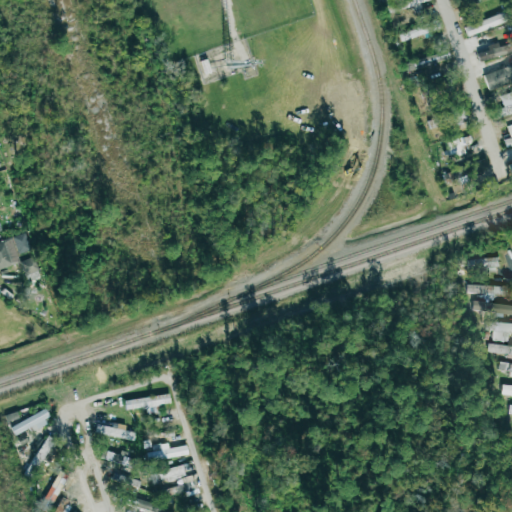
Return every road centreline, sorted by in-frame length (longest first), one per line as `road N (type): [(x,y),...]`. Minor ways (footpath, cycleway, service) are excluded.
road 1 (residential): [(74,450),(63,416),(68,406),(168,377),(213,511)]
road 2 (residential): [(446,0),(493,135)]
